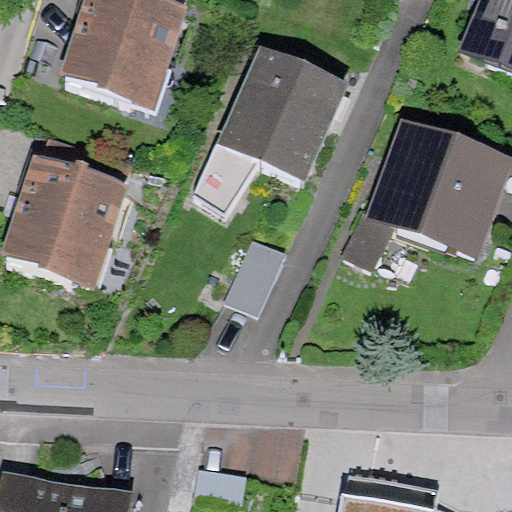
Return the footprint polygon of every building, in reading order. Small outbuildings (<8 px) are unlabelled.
[(188,0),(110,0),(110,3),(101,0),(90,0),(60,97),(149,125),(188,0)] [(511,0),(490,0),(473,41),(492,49),(481,76),(511,88),(511,0)] [(336,103),(259,72),(222,158),(215,155),(189,211),(224,227),(260,173),(299,192),(336,103)] [(503,183),(402,143),(370,226),(364,223),(345,271),(367,280),(386,231),(471,265),(503,183)] [(133,178),(52,152),(44,179),(33,175),(0,276),(0,277),(91,306),(133,178)] [(286,268),(255,254),(225,316),(257,331),(286,268)] [(431,511),(432,510),(341,493),(337,511),(431,511)] [(76,511),(7,496),(3,511),(76,511)]
